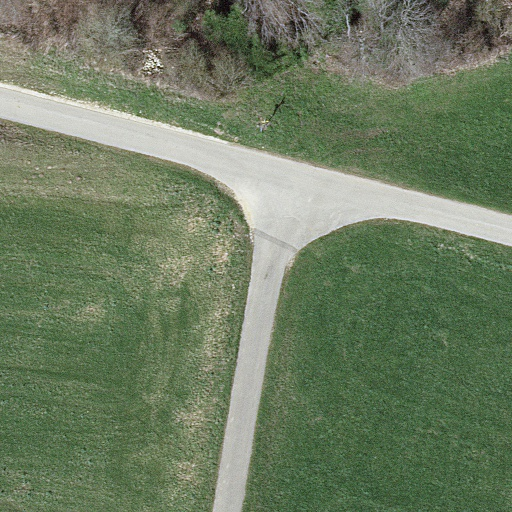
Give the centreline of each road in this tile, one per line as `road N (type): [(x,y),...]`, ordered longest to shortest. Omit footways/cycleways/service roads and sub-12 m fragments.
road 1 (unclassified): [(511,233),(0,99)]
road 2 (track): [(227,511),(286,173)]
